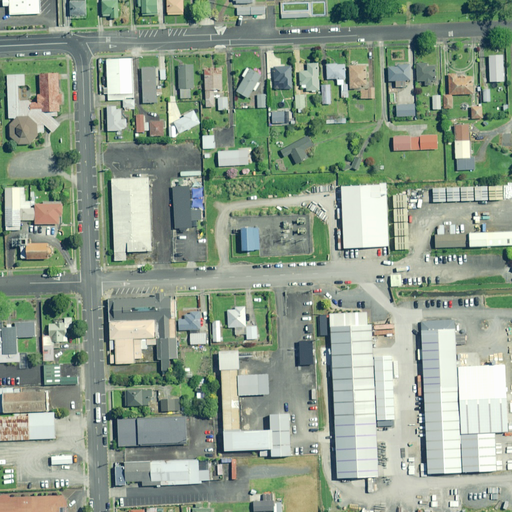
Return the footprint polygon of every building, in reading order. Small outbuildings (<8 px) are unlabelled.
[(4,0),(5,16),(35,15),(34,0),(4,0)] [(86,18),(85,0),(69,0),(70,18),(86,18)] [(118,18),(117,0),(102,0),(102,16),(110,16),(110,18),(118,18)] [(136,0),(137,4),(138,4),(138,6),(142,6),(142,15),(157,15),(157,0),(136,0)] [(183,14),(182,0),(166,0),(167,14),(183,14)] [(262,6),(234,6),(234,16),(262,15),(262,6)] [(504,81),(503,55),(489,56),(490,82),(504,81)] [(129,60),(102,60),(103,101),(130,100),(129,60)] [(311,91),(311,92),(315,92),(315,91),(319,91),(318,63),(307,64),(307,71),(299,71),(299,85),(301,85),(301,88),(306,88),(306,91),(311,91)] [(427,67),(427,63),(417,63),(417,81),(424,81),(424,85),(431,85),(431,81),(435,81),(435,67),(427,67)] [(343,79),(345,79),(345,64),(327,64),(327,79),(337,79),(337,85),(342,85),(341,97),(347,97),(348,84),(343,84),(343,79)] [(410,64),(397,64),(397,67),(388,67),(388,81),(395,81),(396,87),(405,87),(405,80),(410,80),(410,64)] [(194,88),(193,65),(178,65),(179,89),(180,89),(180,98),(190,98),(190,88),(194,88)] [(349,66),(350,89),(360,88),(360,86),(368,86),(367,65),(349,66)] [(156,103),(155,67),(141,68),(143,103),(156,103)] [(274,82),(278,82),(278,84),(284,83),(284,89),(292,89),(291,67),(274,67),(274,82)] [(222,89),(222,68),(204,68),(206,107),(214,107),(213,90),(222,89)] [(261,75),(247,68),(242,76),(245,77),(236,92),(248,98),(253,89),(255,90),(259,83),(257,82),(261,75)] [(62,112),(61,74),(43,74),(43,94),(39,94),(39,101),(33,101),(33,108),(31,115),(19,115),(10,126),(11,137),(22,143),(33,143),(40,133),(45,133),(45,124),(55,132),(61,124),(46,112),(62,112)] [(457,74),(449,74),(449,95),(444,95),(444,108),(452,108),(452,94),(474,94),(473,77),(465,77),(465,78),(457,78),(457,74)] [(20,87),(20,76),(1,76),(2,115),(23,115),(23,99),(13,99),(13,87),(20,87)] [(330,104),(330,85),(322,85),(322,104),(330,104)] [(375,88),(368,88),(368,90),(361,90),(361,98),(374,98),(375,88)] [(305,108),(304,95),(295,95),(295,109),(305,108)] [(227,97),(218,98),(218,110),(228,110),(227,97)] [(415,116),(415,104),(396,105),(397,117),(415,116)] [(121,131),(121,129),(124,129),(124,127),(126,127),(126,120),(121,120),(121,110),(116,110),(116,106),(107,107),(108,131),(121,131)] [(482,118),(482,106),(471,107),(471,118),(482,118)] [(187,129),(187,130),(191,129),(191,128),(200,123),(194,111),(183,115),(184,117),(174,122),(179,133),(187,129)] [(284,123),(284,112),(272,112),(272,123),(284,123)] [(136,115),(136,132),(144,132),(144,130),(150,130),(150,136),(164,136),(163,122),(144,122),(144,115),(136,115)] [(455,141),(469,140),(468,125),(454,125),(455,141)] [(419,137),(420,150),(437,149),(437,135),(419,136),(419,137)] [(214,148),(214,136),(203,136),(203,148),(214,148)] [(313,146),(308,136),(280,150),(284,157),(291,154),(296,164),(308,158),(304,150),(313,146)] [(420,150),(419,137),(410,137),(410,136),(393,137),(394,151),(420,150)] [(457,158),(470,157),(469,140),(455,141),(455,158),(457,158)] [(240,165),(239,151),(218,152),(219,166),(240,165)] [(361,159),(356,157),(351,167),(357,170),(361,159)] [(470,157),(457,158),(457,170),(475,170),(474,157),(470,157)] [(144,179),(107,180),(110,255),(147,253),(144,179)] [(380,185),(339,186),(342,249),(383,248),(380,185)] [(189,186),(171,187),(173,229),(179,229),(179,232),(185,232),(185,229),(191,229),(190,221),(201,220),(200,210),(190,210),(189,186)] [(503,200),(502,186),(489,187),(489,200),(503,200)] [(473,201),(473,187),(461,187),(461,201),(473,201)] [(488,200),(487,187),(475,187),(475,200),(488,200)] [(25,202),(24,188),(19,188),(5,188),(5,230),(20,230),(20,220),(35,220),(35,224),(59,224),(59,214),(62,214),(62,204),(61,204),(36,204),(35,204),(35,208),(30,208),(30,202),(25,202)] [(445,202),(445,188),(433,188),(433,202),(445,202)] [(459,201),(459,188),(447,188),(447,201),(459,201)] [(406,207),(407,195),(393,195),(393,207),(406,207)] [(407,209),(394,210),(394,222),(407,221),(407,209)] [(407,223),(394,224),(395,236),(407,236),(407,223)] [(259,230),(241,231),(242,254),(260,253),(259,230)] [(511,232),(464,235),(464,249),(511,246),(511,232)] [(461,234),(430,236),(431,249),(461,248),(461,234)] [(407,237),(395,238),(395,250),(407,249),(407,237)] [(55,244),(29,244),(29,258),(55,257),(55,244)] [(401,286),(401,275),(391,275),(391,286),(401,286)] [(175,298),(109,301),(110,325),(113,325),(157,323),(158,343),(159,373),(178,372),(175,298)] [(227,310),(228,327),(246,327),(245,307),(235,307),(235,310),(227,310)] [(200,330),(199,312),(190,312),(190,314),(184,315),(185,319),(178,319),(179,330),(200,330)] [(372,481),(364,315),(325,317),(332,483),(372,481)] [(72,328),(72,318),(61,318),(61,324),(49,324),(49,335),(43,335),(43,361),(53,361),(53,348),(59,348),(59,341),(67,341),(67,328),(72,328)] [(29,322),(0,322),(0,364),(14,364),(13,339),(30,339),(29,322)] [(158,343),(157,323),(113,325),(115,368),(142,367),(141,344),(158,343)] [(257,339),(256,326),(246,327),(247,339),(257,339)] [(206,344),(206,334),(190,334),(190,344),(206,344)] [(460,478),(453,335),(420,337),(426,479),(460,478)] [(313,365),(312,341),(299,341),(300,365),(313,365)] [(505,364),(458,366),(460,435),(507,432),(505,364)] [(60,378),(60,366),(44,366),(44,378),(44,385),(56,385),(61,385),(77,384),(77,377),(60,378)] [(217,371),(220,433),(236,432),(233,370),(217,371)] [(313,385),(297,386),(300,451),(316,450),(313,385)] [(13,387),(0,387),(0,412),(13,412),(47,411),(45,392),(20,392),(19,388),(13,388),(13,387)] [(152,389),(125,390),(125,406),(150,405),(150,396),(153,396),(152,389)] [(47,411),(13,412),(14,417),(0,417),(0,440),(55,439),(55,428),(55,411),(47,411)] [(288,459),(286,416),(264,417),(265,431),(266,452),(266,460),(288,459)] [(180,418),(114,420),(115,447),(182,444),(180,418)] [(265,431),(220,433),(220,454),(266,452),(265,431)] [(493,436),(460,437),(462,478),(494,476),(493,436)] [(72,464),(71,456),(51,457),(52,465),(72,464)] [(196,459),(120,463),(121,483),(137,482),(137,486),(197,484),(196,459)] [(63,511),(62,498),(0,500),(0,511),(63,511)]
